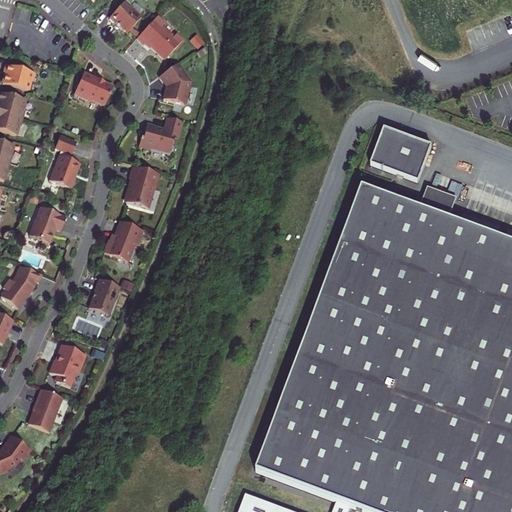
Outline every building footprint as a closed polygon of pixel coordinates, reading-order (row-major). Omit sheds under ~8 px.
[(124,3),(109,19),(115,25),(116,23),(127,34),(141,18),(124,3)] [(164,24),(156,18),(136,40),(143,46),(146,43),(165,60),(182,41),(175,35),(173,38),(161,27),(164,24)] [(177,65),(159,78),(166,87),(162,100),(182,106),(184,104),(190,83),(177,65)] [(5,74),(2,85),(28,92),(30,82),(31,82),(34,74),(5,66),(4,74),(5,74)] [(98,81),(83,74),(73,95),(87,101),(90,100),(104,106),(112,88),(103,84),(101,84),(97,82),(98,81)] [(25,101),(0,94),(0,113),(21,119),(23,111),(22,111),(25,101)] [(21,119),(0,113),(0,132),(15,136),(18,127),(19,127),(21,119)] [(182,123),(167,119),(164,130),(163,131),(155,129),(156,127),(146,124),(144,133),(142,132),(138,147),(149,151),(150,148),(169,153),(174,136),(178,137),(182,123)] [(433,149),(385,132),(372,168),(393,175),(420,185),(433,149)] [(75,145),(59,139),(54,152),(60,154),(48,184),(71,193),(75,181),(73,181),(79,167),(68,162),(69,158),(70,158),(75,145)] [(13,146),(0,142),(0,162),(7,164),(8,164),(13,146)] [(7,164),(0,162),(0,181),(3,182),(8,164),(7,164)] [(159,175),(132,168),(129,180),(134,182),(132,189),(129,191),(126,204),(146,209),(152,189),(154,190),(159,175)] [(386,199),(363,191),(257,474),(357,511),(511,511),(511,246),(450,223),(421,212),(386,199)] [(429,191),(421,212),(450,223),(458,202),(429,191)] [(64,220),(39,210),(28,239),(48,247),(54,232),(59,234),(64,220)] [(142,232),(120,223),(112,243),(108,242),(104,254),(127,263),(134,246),(138,244),(142,232)] [(38,285),(41,276),(19,268),(15,278),(11,283),(9,281),(2,289),(5,292),(0,298),(17,310),(33,288),(35,283),(38,285)] [(119,289),(98,280),(93,294),(94,294),(88,309),(108,317),(119,289)] [(14,319),(0,314),(0,342),(4,344),(14,319)] [(66,349),(61,346),(57,356),(59,356),(56,363),(55,362),(54,363),(49,374),(58,378),(56,383),(69,389),(75,374),(79,372),(85,356),(73,351),(66,349)] [(62,399),(40,391),(37,399),(38,400),(28,425),(48,434),(62,399)] [(30,451),(12,438),(5,447),(5,449),(3,453),(0,454),(0,453),(0,473),(14,467),(19,460),(22,461),(30,451)]
